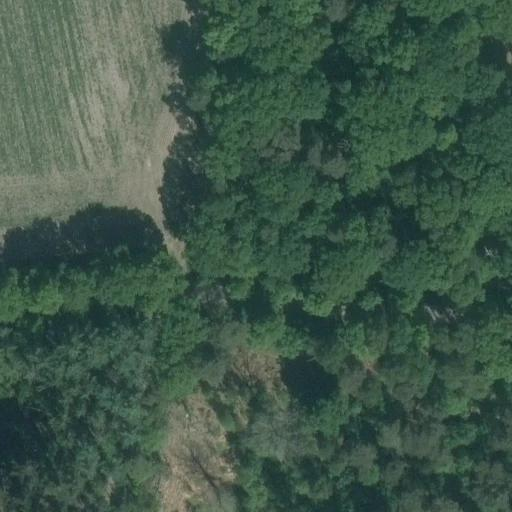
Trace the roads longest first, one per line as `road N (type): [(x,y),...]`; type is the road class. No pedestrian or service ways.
road 1 (unclassified): [(144,290),(511,320)]
road 2 (unclassified): [(79,511),(144,290)]
road 3 (unclassified): [(0,304),(144,290)]
